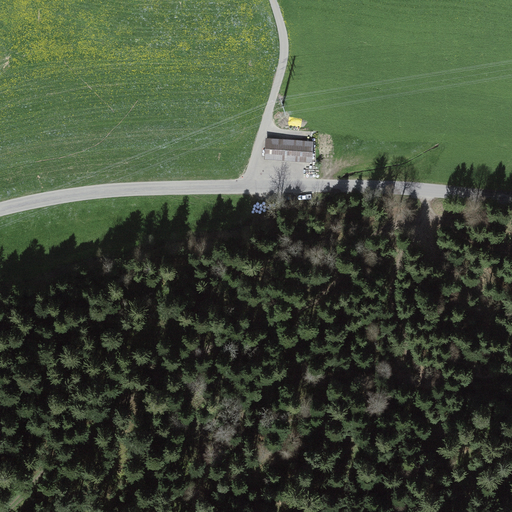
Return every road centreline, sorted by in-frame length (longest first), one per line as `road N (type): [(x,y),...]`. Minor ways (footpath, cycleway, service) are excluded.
road 1 (track): [(439,190),(376,232),(325,292),(184,358),(119,404),(89,442),(3,511)]
road 2 (unclassified): [(0,210),(124,190),(349,182),(511,195)]
road 3 (track): [(413,209),(392,304),(404,349),(430,389),(443,463),(466,511)]
road 4 (track): [(274,0),(284,53),(243,187)]
road 5 (track): [(404,349),(342,493)]
